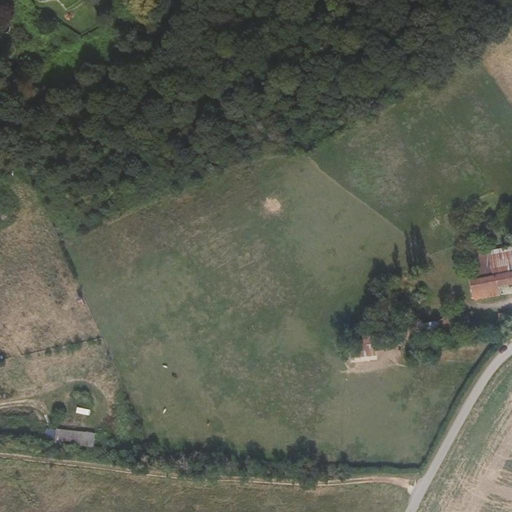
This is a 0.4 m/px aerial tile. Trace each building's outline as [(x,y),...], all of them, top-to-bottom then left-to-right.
[(465,243),(468,256),(484,252),(481,240),(465,243)] [(511,272),(511,247),(489,252),(494,276),(511,272)] [(511,272),(494,276),(489,252),(484,252),(468,256),(473,280),(476,300),(501,295),(500,286),(511,284),(511,272)] [(440,333),(438,322),(436,308),(417,311),(421,335),(440,333)] [(500,321),(511,320),(511,313),(500,314),(500,321)] [(453,314),(438,322),(440,333),(453,332),(453,314)] [(443,339),(411,343),(412,352),(445,346),(443,339)] [(375,343),(350,346),(351,357),(376,354),(375,343)] [(95,434),(58,430),(56,442),(94,447),(95,434)]
